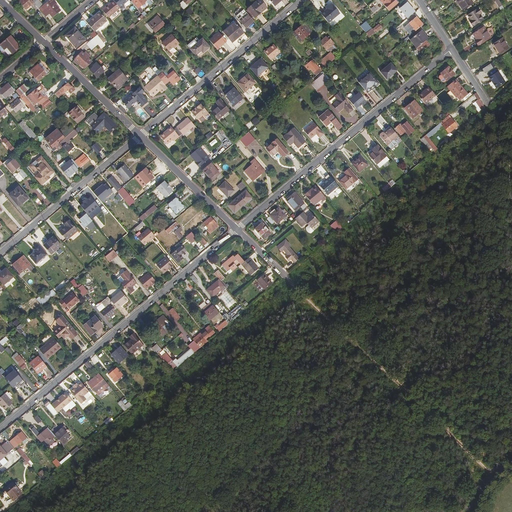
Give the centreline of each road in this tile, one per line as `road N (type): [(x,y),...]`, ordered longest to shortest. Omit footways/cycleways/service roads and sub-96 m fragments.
road 1 (residential): [(236,228),(0,428)]
road 2 (residential): [(450,49),(236,228)]
road 3 (residential): [(301,0),(139,135)]
road 4 (residential): [(139,135),(0,251)]
road 5 (residential): [(236,228),(139,135)]
road 6 (residential): [(139,135),(43,41)]
